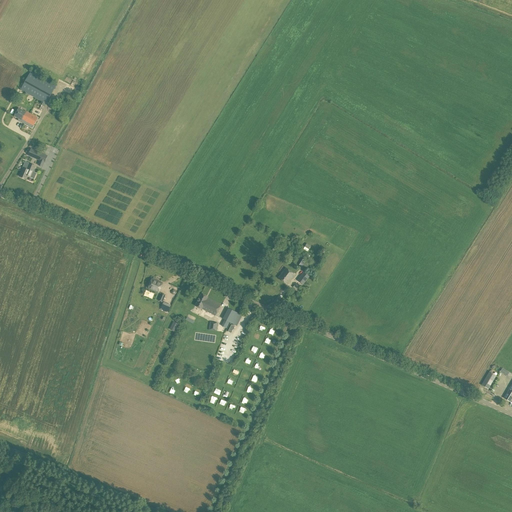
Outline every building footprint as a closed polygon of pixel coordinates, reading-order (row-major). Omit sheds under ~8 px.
[(54,83),(53,84),(31,71),(20,90),(43,102),(40,107),(43,108),(56,85),(56,84),(54,83)] [(79,89),(82,80),(76,78),(72,86),(79,89)] [(40,116),(43,111),(31,105),(28,109),(40,116)] [(25,112),(19,108),(14,116),(21,120),(21,121),(24,123),(21,129),(29,133),(38,118),(25,111),(25,112)] [(48,133),(54,120),(49,118),(43,131),(48,133)] [(42,131),(45,125),(42,124),(40,130),(52,136),(58,124),(54,122),(48,134),(42,131)] [(48,156),(31,148),(28,156),(45,163),(48,156)] [(33,173),(36,166),(30,163),(27,169),(23,167),(19,176),(26,180),(28,176),(31,178),(31,176),(33,176),(33,173)] [(287,285),(295,275),(286,268),(278,278),(287,285)] [(309,276),(303,272),(297,280),(303,285),(309,276)] [(159,293),(162,283),(153,278),(148,288),(159,293)] [(215,316),(221,304),(208,297),(201,293),(195,306),(202,310),(202,309),(207,312),(215,316)] [(164,302),(161,309),(168,312),(171,306),(164,302)] [(236,312),(228,308),(222,319),(231,323),(236,312)] [(235,325),(241,314),(236,312),(231,323),(235,325)] [(173,322),(169,329),(175,332),(178,324),(173,322)] [(217,331),(218,323),(210,322),(208,330),(217,331)] [(496,375),(489,371),(481,385),(488,389),(496,375)]
